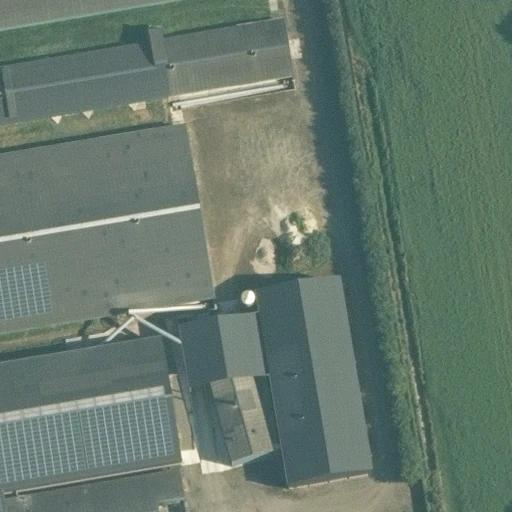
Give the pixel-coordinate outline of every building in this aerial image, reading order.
[(0,0),(0,126),(293,77),(284,24),(0,72),(0,31),(186,0),(0,0)] [(0,163),(0,335),(214,299),(186,132),(0,163)] [(257,308),(259,320),(268,370),(270,381),(288,490),(371,476),(339,285),(256,299),(257,308)] [(257,308),(182,321),(193,384),(268,370),(259,320),(257,308)] [(0,511),(5,511),(4,504),(0,504),(0,497),(3,497),(178,468),(158,350),(0,376),(0,511)] [(273,457),(250,374),(209,386),(231,468),(273,457)] [(155,511),(155,510),(182,505),(177,474),(27,500),(4,504),(5,511),(155,511)]
